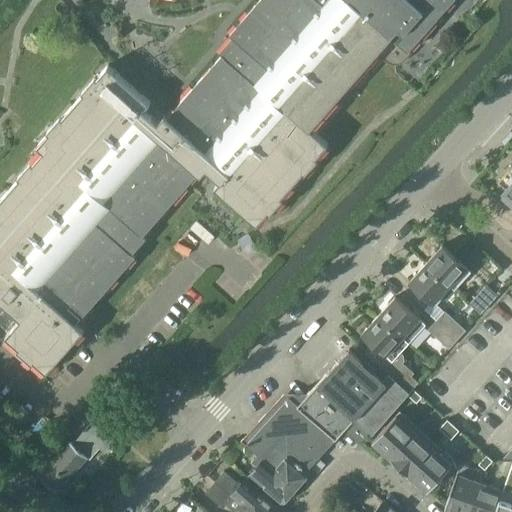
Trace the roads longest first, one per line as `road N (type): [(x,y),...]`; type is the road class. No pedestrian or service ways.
road 1 (residential): [(194,428),(430,186)]
road 2 (residential): [(0,349),(55,402),(110,351),(194,428)]
road 3 (residential): [(421,511),(354,459),(306,511)]
road 4 (residential): [(430,186),(511,89)]
